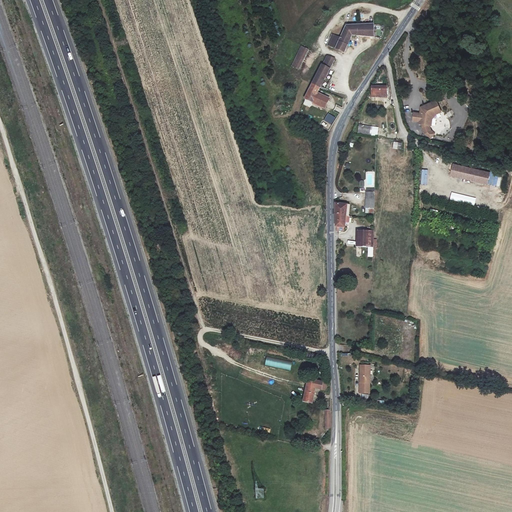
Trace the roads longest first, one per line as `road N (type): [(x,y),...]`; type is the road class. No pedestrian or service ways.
road 1 (motorway): [(207,511),(119,210),(47,0)]
road 2 (tertiary): [(333,511),(330,153),(420,0)]
road 3 (motorway): [(34,0),(194,511)]
road 4 (track): [(97,0),(202,324),(332,353)]
road 5 (track): [(0,123),(111,511)]
road 6 (unknown): [(415,106),(404,25),(366,7),(343,13),(322,44),(342,58),(343,88),(357,101)]
road 7 (track): [(384,57),(399,130),(511,165)]
